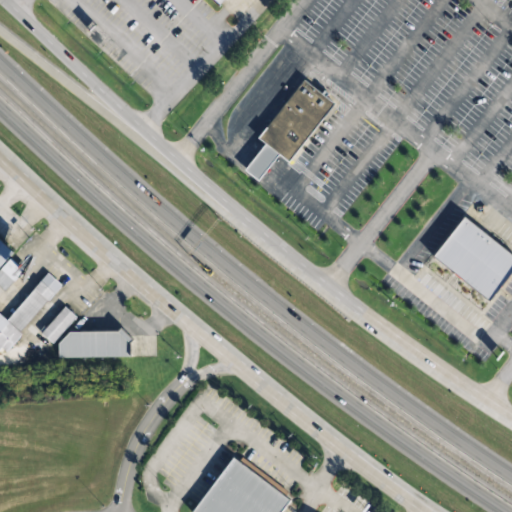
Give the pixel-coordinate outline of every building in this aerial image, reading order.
[(336,103),(304,78),(260,138),(268,144),(248,169),(261,179),(280,153),(292,162),(336,103)] [(490,301),(511,272),(511,254),(464,218),(433,258),(490,301)] [(0,267),(13,253),(0,240),(0,267)] [(0,269),(0,286),(4,291),(24,271),(11,258),(0,269)] [(62,285),(48,273),(9,320),(0,312),(0,348),(1,347),(6,351),(62,285)] [(77,318),(66,307),(41,332),(52,343),(77,318)] [(131,357),(131,343),(134,340),(122,328),(118,331),(70,333),(58,344),(58,357),(131,357)] [(236,456),(192,511),(281,511),(291,499),(236,456)]
